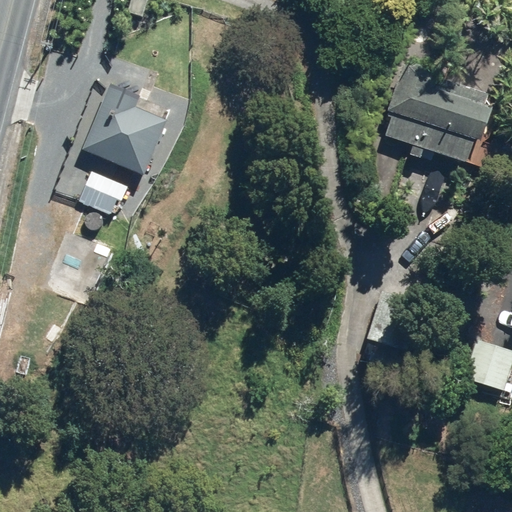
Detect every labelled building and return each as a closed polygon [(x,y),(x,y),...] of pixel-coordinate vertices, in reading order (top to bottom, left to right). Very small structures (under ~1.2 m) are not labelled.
[(395,119),(389,137),(417,146),(414,156),(434,162),(437,153),(473,164),(481,141),(489,143),(500,110),(440,90),(444,78),(409,66),(392,118),(395,119)] [(115,85),(87,150),(149,177),(173,123),(141,109),(145,98),(115,85)] [(129,190),(94,175),(83,201),(118,216),(129,190)] [(113,251),(66,233),(47,281),(94,299),(113,251)] [(413,301),(385,292),(370,338),(399,347),(413,301)] [(511,349),(502,347),(486,343),(475,382),(507,392),(511,373),(511,349)]
